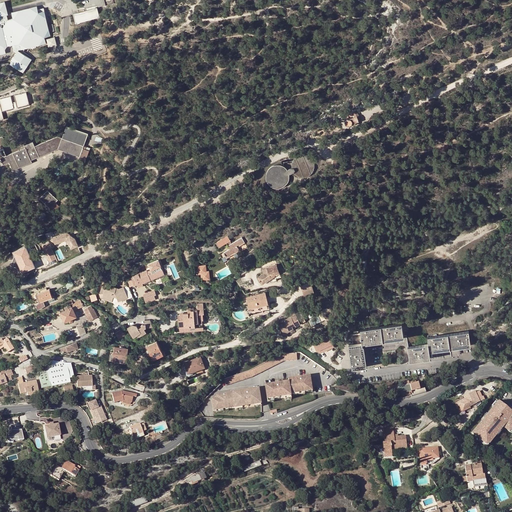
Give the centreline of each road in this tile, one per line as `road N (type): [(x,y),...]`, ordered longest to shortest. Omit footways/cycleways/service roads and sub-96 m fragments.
road 1 (tertiary): [(0,410),(67,406),(96,454),(113,462),(150,456),(208,422),(260,426),(338,396),(416,402),(492,372)]
road 2 (unclassified): [(0,288),(81,259),(313,141)]
road 3 (residential): [(0,323),(16,324),(39,354),(131,384),(199,349),(254,345)]
road 4 (track): [(511,59),(348,136),(313,141)]
road 5 (track): [(65,48),(72,110),(103,128),(106,141),(98,233)]
